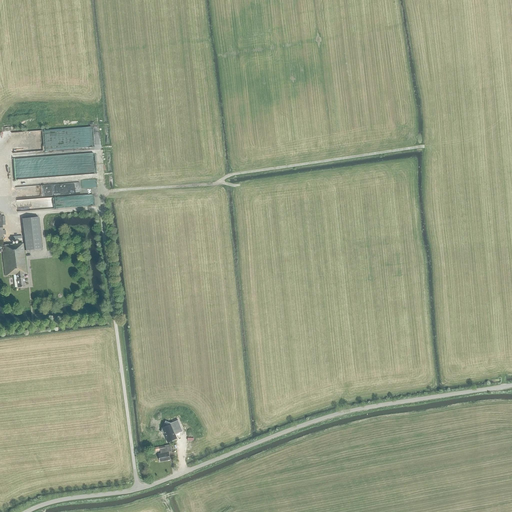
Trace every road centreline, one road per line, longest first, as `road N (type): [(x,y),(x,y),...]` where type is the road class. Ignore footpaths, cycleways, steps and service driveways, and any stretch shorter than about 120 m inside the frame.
road 1 (unclassified): [(26,511),(138,489),(334,414),(511,385)]
road 2 (track): [(97,210),(109,191),(212,184),(233,174),(424,146)]
